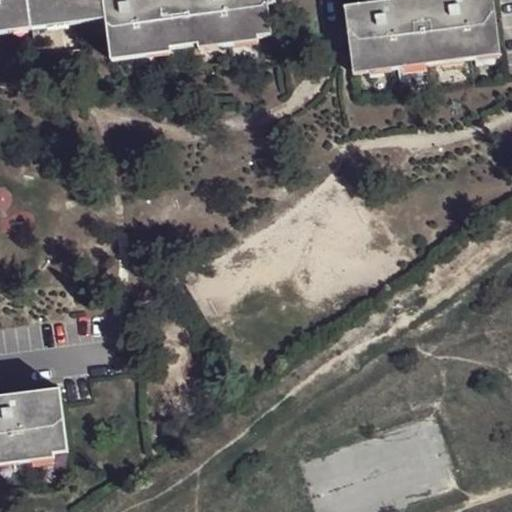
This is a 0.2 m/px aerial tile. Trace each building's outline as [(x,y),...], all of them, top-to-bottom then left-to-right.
[(267,34),(263,1),(263,0),(0,0),(0,26),(103,14),(104,21),(108,57),(168,51),(167,47),(196,43),(197,47),(255,40),(254,37),(267,34)] [(314,0),(273,0),(263,1),(267,34),(268,39),(269,44),(318,38),(314,0)] [(486,0),(446,0),(414,4),(421,71),(494,62),(486,0)] [(421,71),(414,4),(339,13),(347,80),(421,71)] [(0,32),(104,21),(103,14),(0,26),(0,32)] [(255,44),(255,40),(197,47),(197,52),(255,44)] [(168,51),(197,47),(196,43),(167,47),(168,51)] [(169,56),(168,51),(108,57),(108,63),(169,56)] [(0,465),(45,461),(44,453),(59,452),(52,391),(0,397),(0,465)]
